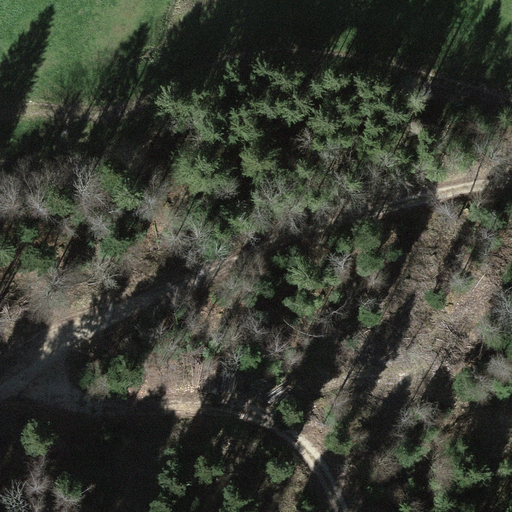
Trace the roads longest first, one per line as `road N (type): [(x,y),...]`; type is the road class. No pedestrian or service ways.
road 1 (track): [(511,112),(338,65),(267,59),(130,110),(0,109)]
road 2 (track): [(27,372),(81,335),(176,291),(403,204),(511,182)]
road 3 (track): [(342,511),(317,463),(282,426),(196,404),(83,406),(27,372),(0,388)]
